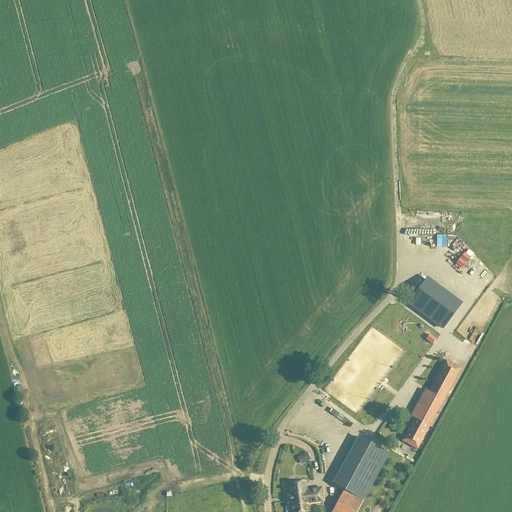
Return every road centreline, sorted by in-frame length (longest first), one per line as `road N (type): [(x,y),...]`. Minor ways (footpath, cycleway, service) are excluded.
road 1 (unclassified): [(268,511),(276,441),(390,300),(399,254)]
road 2 (track): [(399,254),(392,93),(419,43),(418,0)]
